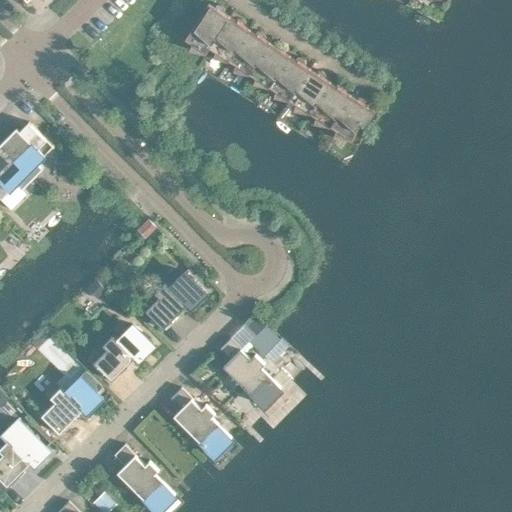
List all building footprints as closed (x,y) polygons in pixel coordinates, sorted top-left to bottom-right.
[(200,41),(204,34),(224,4),(218,0),(196,0),(180,26),(187,30),(185,37),(200,41)] [(204,34),(224,47),(242,20),(236,16),(240,11),(239,9),(238,8),(237,7),(235,6),(234,6),(231,6),(233,6),(231,9),(224,4),(204,34)] [(224,47),(244,61),(264,30),(257,25),(259,23),(259,24),(260,24),(259,22),(258,21),(257,20),(255,19),(254,18),(252,18),(248,24),(242,20),(224,47)] [(244,61),(264,73),(282,46),(277,42),(280,37),(279,35),(278,34),(277,33),(275,32),(274,32),(272,32),(273,32),(272,35),(264,30),(244,61)] [(264,73),(285,87),(305,56),(297,51),(299,49),(300,50),(299,48),(298,47),(297,46),(296,45),(294,44),(292,44),(292,45),(288,50),(282,46),(264,73)] [(285,87),(305,100),(323,72),(317,68),(320,63),(321,63),(320,61),(319,60),(317,59),(316,58),(314,58),(312,58),(314,58),(312,61),(305,56),(285,87)] [(305,100),(325,113),(345,82),(337,77),(339,75),(340,76),(339,75),(338,73),(337,72),(336,71),(334,71),(332,70),(332,71),(329,76),(323,72),(305,100)] [(345,82),(325,113),(345,126),(363,103),(363,102),(363,100),(363,99),(363,98),(362,97),(357,94),(360,89),(361,89),(360,88),(359,86),(357,85),(356,85),(354,84),(352,84),(354,84),(352,87),(345,82)] [(7,119),(0,126),(0,138),(27,166),(38,155),(33,150),(40,143),(39,143),(47,134),(48,135),(48,134),(23,109),(10,123),(7,119)] [(27,166),(0,138),(0,181),(4,178),(5,178),(11,171),(17,177),(27,166)] [(142,207),(134,214),(139,220),(142,223),(151,215),(142,207)] [(140,298),(158,316),(180,294),(184,298),(201,281),(179,259),(163,275),(159,270),(149,280),(154,284),(140,298)] [(90,268),(82,277),(92,286),(100,277),(90,268)] [(252,306),(244,314),(251,321),(259,313),(252,306)] [(88,350),(106,368),(128,346),(132,350),(149,334),(127,312),(111,327),(107,323),(97,332),(102,337),(88,350)] [(261,313),(246,329),(260,342),(275,327),(261,313)] [(275,375),(266,367),(255,355),(259,351),(250,342),(246,346),(225,325),(215,336),(229,349),(221,357),(258,393),(275,375)] [(275,327),(260,342),(268,350),(283,334),(275,327)] [(36,403),(54,421),(76,398),(80,403),(97,386),(74,364),(59,379),(55,375),(45,385),(49,389),(36,403)] [(172,406),(201,435),(208,443),(226,425),(206,405),(210,401),(200,391),(196,395),(176,375),(165,385),(179,399),(172,406)] [(28,455),(44,439),(12,406),(0,418),(0,474),(24,451),(28,455)] [(115,463),(145,492),(152,499),(169,482),(149,461),(153,457),(144,448),(140,452),(119,431),(109,442),(123,456),(115,463)] [(98,479),(88,490),(100,502),(110,491),(98,479)] [(94,511),(88,505),(84,509),(63,488),(53,498),(65,511),(94,511)]
